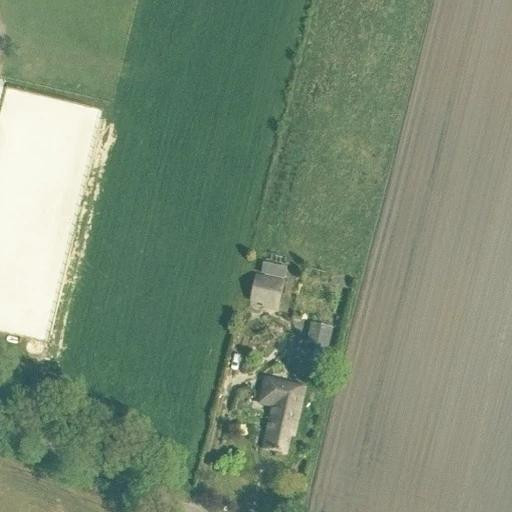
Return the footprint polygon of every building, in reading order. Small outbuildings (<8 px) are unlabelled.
[(259,278),(268,280),(283,283),(286,271),(262,266),(259,278)] [(282,286),(267,282),(255,280),(250,303),(262,306),(263,306),(262,309),(277,312),(282,286)] [(314,350),(313,357),(296,353),(292,372),(320,378),(331,332),(308,327),(304,347),(314,350)] [(289,361),(299,334),(283,328),(273,355),(289,361)] [(302,390),(265,382),(260,406),(273,408),(264,451),(283,455),(287,434),(292,435),(302,390)]
